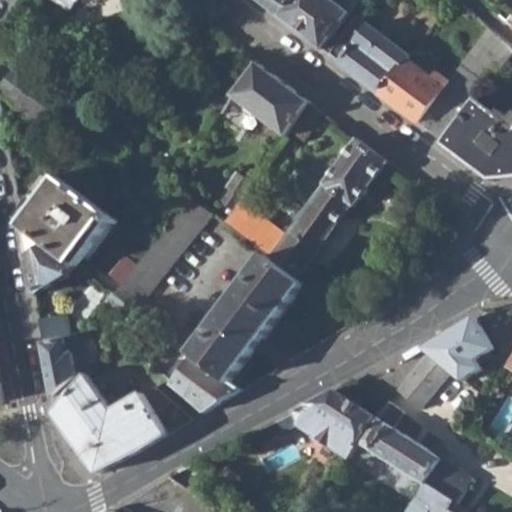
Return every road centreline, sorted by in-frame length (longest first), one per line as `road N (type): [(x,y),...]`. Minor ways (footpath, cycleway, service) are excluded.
road 1 (residential): [(51,508),(95,502),(463,290),(505,275)]
road 2 (residential): [(218,0),(463,184),(505,275)]
road 3 (residential): [(51,508),(0,232)]
